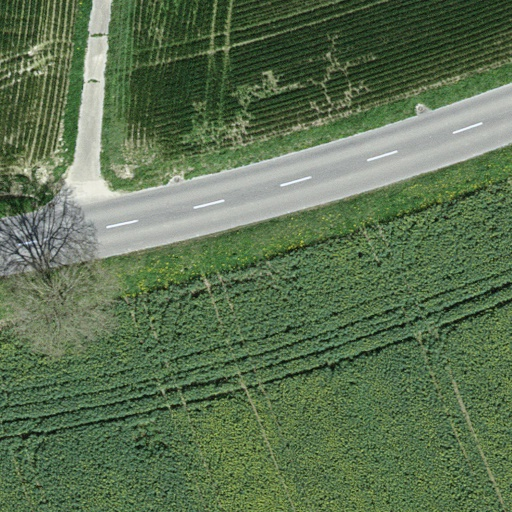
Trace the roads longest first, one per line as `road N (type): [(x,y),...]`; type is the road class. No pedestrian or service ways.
road 1 (tertiary): [(0,245),(265,190),(511,113)]
road 2 (track): [(89,230),(102,0)]
